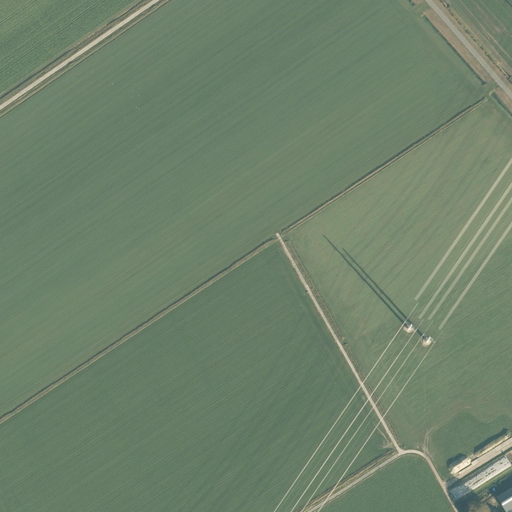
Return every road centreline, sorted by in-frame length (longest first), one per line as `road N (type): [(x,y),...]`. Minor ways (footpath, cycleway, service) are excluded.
road 1 (track): [(0,108),(158,0)]
road 2 (tertiary): [(511,94),(425,0)]
